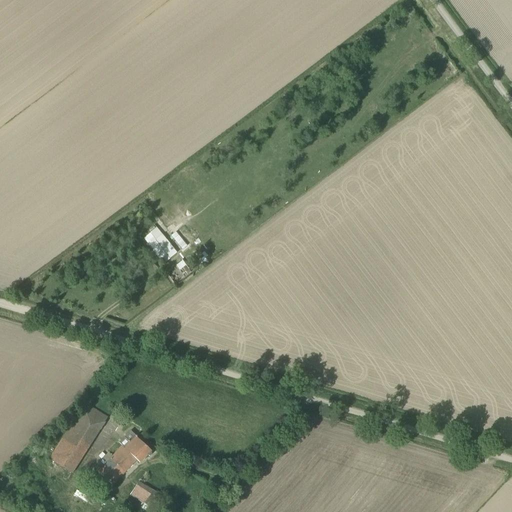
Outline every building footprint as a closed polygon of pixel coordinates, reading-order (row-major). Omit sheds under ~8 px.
[(179,248),(187,243),(178,230),(170,235),(179,248)] [(162,235),(155,240),(169,257),(176,252),(162,235)] [(68,430),(49,460),(55,463),(72,474),(107,418),(85,404),(71,425),(68,423),(65,428),(68,430)] [(101,462),(104,465),(98,472),(112,485),(136,460),(140,463),(147,456),(149,456),(152,454),(151,452),(151,451),(130,431),(119,442),(123,446),(113,456),(109,453),(101,462)] [(156,496),(158,494),(139,482),(131,495),(144,503),(141,508),(147,511),(151,511),(160,498),(156,496)]
